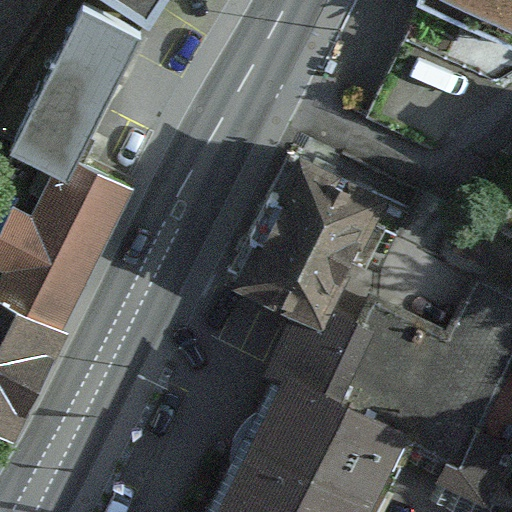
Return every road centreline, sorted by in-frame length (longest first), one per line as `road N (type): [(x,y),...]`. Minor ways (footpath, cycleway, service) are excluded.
road 1 (primary): [(248,78),(27,511)]
road 2 (residential): [(511,118),(467,156),(418,163),(248,78)]
